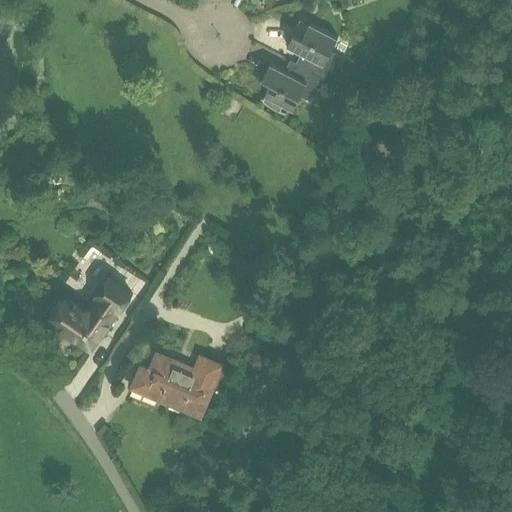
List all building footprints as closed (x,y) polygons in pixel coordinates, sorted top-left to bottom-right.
[(287,45),(301,52),(296,62),(324,77),(324,78),(330,80),(342,56),(331,50),(338,36),(301,17),(287,45)] [(265,94),(266,94),(263,100),(265,102),(270,105),(272,107),(278,110),(280,111),(284,104),(293,108),(300,94),(312,100),(324,78),(324,77),(296,62),(290,59),(285,70),(270,62),(263,76),(271,80),(265,94)] [(68,333),(90,348),(104,326),(105,327),(118,308),(124,313),(140,290),(115,273),(89,311),(68,298),(49,326),(65,337),(68,333)] [(200,413),(215,378),(220,365),(202,357),(197,371),(158,355),(152,369),(141,365),(132,388),(145,393),(146,391),(200,413)] [(236,382),(221,384),(223,397),(238,395),(236,382)]
